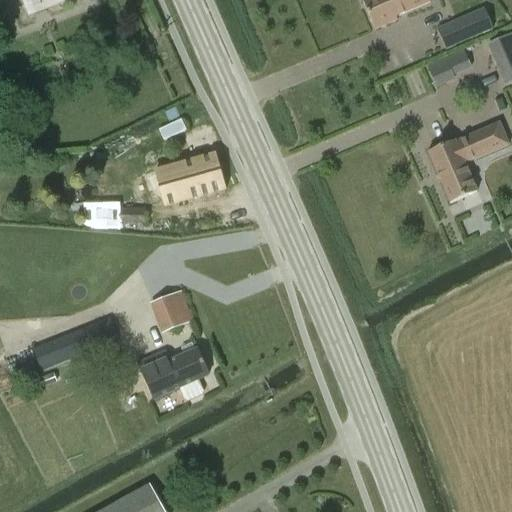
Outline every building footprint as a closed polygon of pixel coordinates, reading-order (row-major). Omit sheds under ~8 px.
[(65,0),(22,0),(29,15),(65,0)] [(366,0),(362,2),(374,30),(397,20),(396,17),(430,3),(429,0),(366,0)] [(469,17),(438,30),(446,49),(477,36),(469,17)] [(511,35),(489,45),(506,84),(511,81),(511,35)] [(445,60),(428,68),(436,87),(454,80),(452,76),(445,60)] [(509,145),(499,123),(455,142),(455,141),(428,153),(450,204),(477,193),(465,164),(509,145)] [(151,207),(167,203),(222,187),(214,159),(143,179),(151,207)] [(145,236),(145,226),(145,210),(117,210),(117,216),(109,216),(109,233),(117,233),(117,234),(145,236)] [(180,292),(150,304),(162,334),(192,322),(180,292)] [(66,363),(81,357),(119,343),(110,320),(58,340),(66,363)] [(201,391),(197,381),(208,376),(197,351),(170,363),(166,354),(138,366),(154,401),(178,390),(182,399),(186,401),(200,395),(201,391)] [(163,511),(149,487),(103,511),(163,511)]
